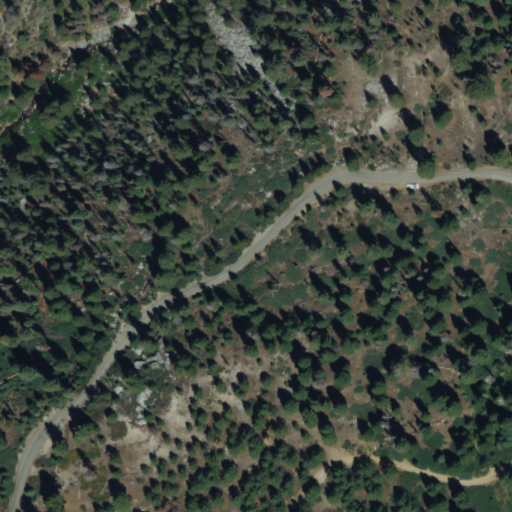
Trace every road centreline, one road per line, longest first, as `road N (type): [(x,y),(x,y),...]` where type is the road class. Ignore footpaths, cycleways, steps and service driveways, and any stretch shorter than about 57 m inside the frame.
road 1 (residential): [(511,179),(484,170),(384,181),(342,176),(323,184),(229,271),(131,325),(35,440),(9,511)]
road 2 (track): [(511,435),(477,477),(299,497),(288,511)]
